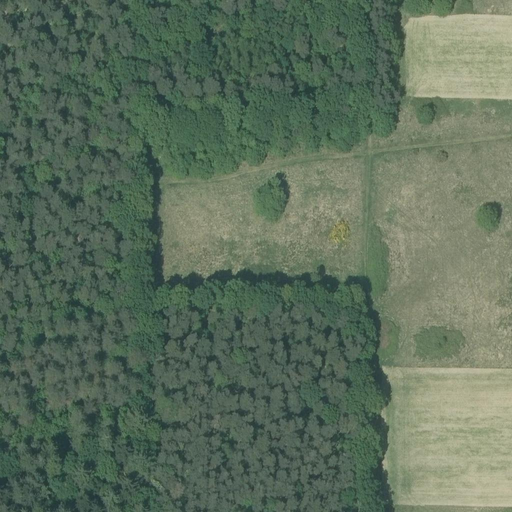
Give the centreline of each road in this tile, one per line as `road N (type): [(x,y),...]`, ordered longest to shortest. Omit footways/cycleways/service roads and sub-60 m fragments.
road 1 (track): [(371,511),(363,0)]
road 2 (track): [(142,188),(511,136)]
road 3 (track): [(142,188),(151,511)]
road 4 (track): [(138,0),(142,188)]
